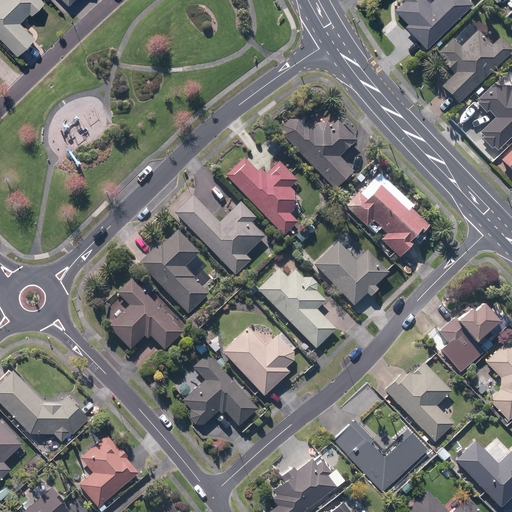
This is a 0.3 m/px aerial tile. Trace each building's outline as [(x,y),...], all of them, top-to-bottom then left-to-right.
[(0,0),(0,39),(17,57),(35,40),(20,24),(29,14),(31,16),(44,3),(40,0),(0,0)] [(405,26),(426,48),(472,3),(468,0),(432,0),(430,3),(426,0),(404,0),(395,9),(408,23),(405,26)] [(442,86),(458,103),(511,51),(511,49),(501,37),(491,46),(477,31),(461,47),(453,39),(438,53),(447,61),(445,64),(455,74),(442,86)] [(493,147),(497,151),(511,135),(511,84),(504,93),(495,83),(478,99),(481,101),(478,104),(486,113),(488,110),(495,118),(481,132),(485,136),(482,139),(492,148),(493,147)] [(283,135),(334,188),(352,170),(339,156),(357,140),(337,120),(329,127),(325,123),(317,123),(313,127),(307,120),(303,124),(299,119),(289,119),(283,125),(283,135)] [(225,176),(283,235),(297,222),(289,213),(302,200),(289,187),(296,180),(279,162),(265,174),(260,169),(258,172),(244,158),(225,176)] [(353,181),(356,184),(362,178),(360,175),(353,181)] [(381,240),(400,257),(429,225),(410,208),(408,210),(380,185),(367,200),(358,192),(345,206),(367,226),(372,220),(387,233),(381,240)] [(175,212),(235,274),(250,260),(245,255),(264,236),(251,222),(255,217),(240,202),(219,222),(192,195),(175,212)] [(296,236),(302,242),(309,235),(304,229),(296,236)] [(140,263),(187,313),(207,294),(192,278),(194,276),(184,266),(198,252),(177,230),(162,245),(161,243),(140,263)] [(313,264),(353,305),(367,292),(371,296),(377,289),(374,286),(388,272),(367,250),(355,261),(337,242),(313,264)] [(268,252),(271,252),(274,250),(274,247),(272,245),(268,244),(266,246),(266,250),(268,252)] [(257,289),(316,348),(335,329),(316,309),(325,300),(316,291),(316,283),(311,278),(302,278),(294,270),(287,277),(278,269),(257,289)] [(150,334),(164,349),(182,331),(130,279),(117,292),(130,305),(109,326),(130,348),(143,335),(146,338),(150,334)] [(141,286),(148,294),(153,289),(146,281),(141,286)] [(244,286),(252,295),(257,290),(249,282),(244,286)] [(439,332),(453,347),(468,334),(475,342),(498,321),(505,315),(497,305),(490,311),(483,304),(474,313),(471,310),(457,321),(454,318),(439,332)] [(223,352),(264,395),(288,371),(285,368),(292,361),(293,352),(277,335),(269,343),(255,328),(251,332),(248,328),(223,352)] [(193,349),(200,356),(206,350),(199,342),(193,349)] [(211,346),(216,352),(220,348),(215,342),(211,346)] [(489,400),(508,420),(511,416),(511,348),(506,342),(485,362),(500,377),(500,389),(489,400)] [(474,352),(480,358),(485,353),(480,347),(474,352)] [(224,410),(238,425),(256,408),(207,354),(193,367),(205,380),(182,401),(191,410),(190,412),(190,418),(195,424),(203,425),(218,410),(221,413),(224,410)] [(217,361),(222,367),(226,364),(221,358),(217,361)] [(384,390),(435,442),(453,424),(435,406),(450,391),(423,363),(411,375),(409,373),(405,378),(401,374),(384,390)] [(53,435),(61,443),(69,435),(73,435),(88,420),(77,409),(78,408),(68,397),(61,405),(44,405),(12,372),(0,384),(0,405),(29,434),(53,435)] [(181,393),(185,394),(189,392),(190,388),(187,384),(183,383),(180,385),(179,389),(181,393)] [(455,419),(459,424),(463,419),(459,415),(455,419)] [(335,440),(382,491),(426,451),(407,429),(382,452),(355,422),(335,440)] [(0,479),(10,470),(0,460),(0,433),(5,429),(0,423),(0,479)] [(79,485),(98,508),(138,474),(126,459),(127,458),(121,450),(119,452),(106,437),(80,459),(93,474),(79,485)] [(502,506),(511,496),(511,450),(511,451),(499,463),(484,448),(476,440),(456,460),(502,506)] [(438,453),(444,460),(450,455),(443,448),(438,453)] [(269,511),(302,511),(336,487),(327,475),(331,473),(322,461),(316,466),(310,459),(295,471),(292,467),(280,476),(284,482),(274,490),(278,495),(273,499),(278,505),(269,511)] [(448,476),(454,471),(449,465),(443,471),(448,476)] [(401,489),(405,494),(411,488),(407,483),(401,489)] [(24,511),(67,511),(61,504),(63,502),(51,488),(24,511)] [(404,511),(481,511),(467,498),(453,511),(448,511),(426,490),(404,511)] [(19,500),(23,504),(27,500),(24,496),(19,500)] [(174,511),(168,503),(155,511),(174,511)]
